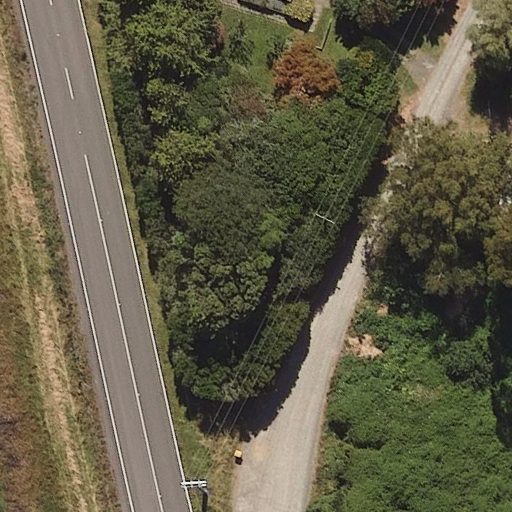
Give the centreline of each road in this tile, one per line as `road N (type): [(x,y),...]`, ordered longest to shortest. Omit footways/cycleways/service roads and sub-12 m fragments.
road 1 (residential): [(285,511),(307,393),(339,298),(484,0)]
road 2 (secondary): [(49,0),(164,511)]
